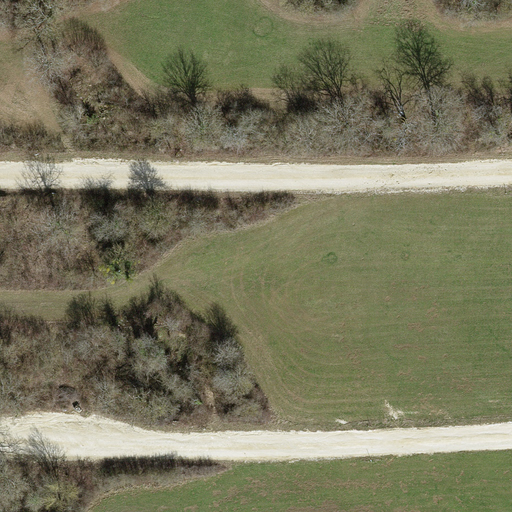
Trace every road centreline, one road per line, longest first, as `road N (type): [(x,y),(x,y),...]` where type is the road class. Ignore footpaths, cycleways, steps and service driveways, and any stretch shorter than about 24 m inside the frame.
road 1 (track): [(0,447),(264,449),(511,439)]
road 2 (track): [(0,181),(511,177)]
